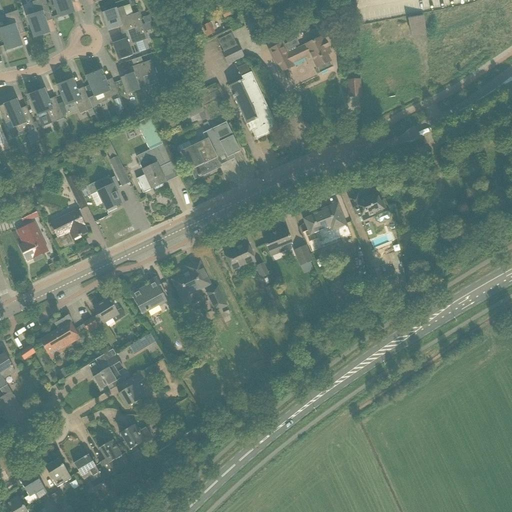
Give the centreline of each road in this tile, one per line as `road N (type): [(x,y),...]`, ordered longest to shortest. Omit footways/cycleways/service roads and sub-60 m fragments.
road 1 (unclassified): [(9,310),(307,171),(439,123),(494,89)]
road 2 (primary): [(184,511),(344,377),(511,272)]
road 3 (track): [(511,309),(347,413)]
